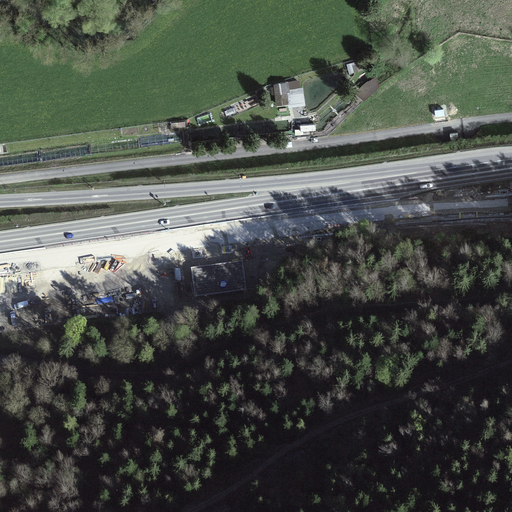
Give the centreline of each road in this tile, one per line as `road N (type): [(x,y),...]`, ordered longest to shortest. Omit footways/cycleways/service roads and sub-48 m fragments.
road 1 (track): [(0,361),(57,361),(157,391),(295,321),(511,298)]
road 2 (motorway): [(0,265),(396,211),(511,206)]
road 3 (motorway): [(419,180),(0,241)]
road 4 (motorway): [(419,180),(400,172),(0,201)]
road 5 (track): [(198,511),(355,418),(511,362)]
